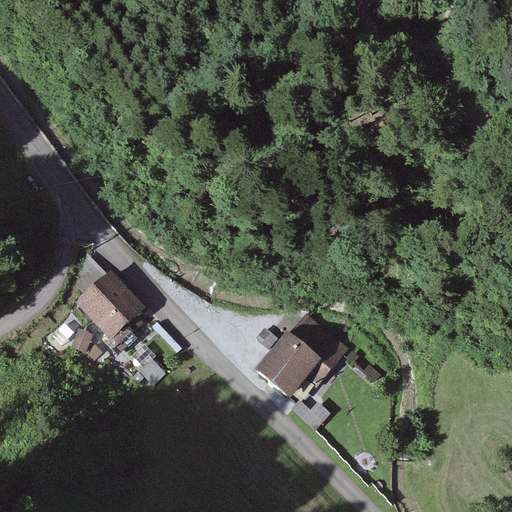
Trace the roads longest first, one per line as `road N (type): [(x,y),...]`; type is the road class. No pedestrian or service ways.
road 1 (residential): [(82,219),(370,511)]
road 2 (track): [(363,0),(404,80),(511,134)]
road 3 (residential): [(0,92),(82,219)]
road 4 (unclassified): [(82,219),(58,281),(0,325)]
